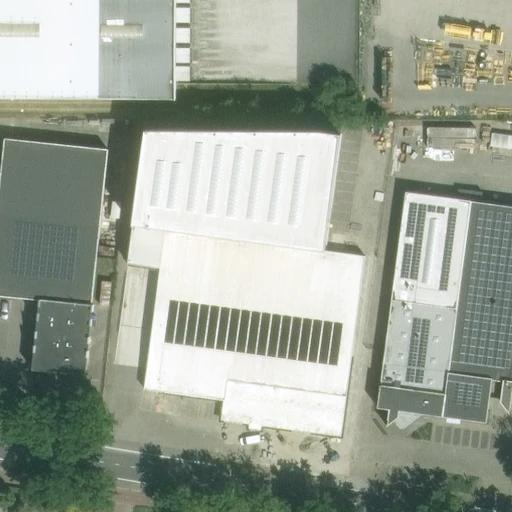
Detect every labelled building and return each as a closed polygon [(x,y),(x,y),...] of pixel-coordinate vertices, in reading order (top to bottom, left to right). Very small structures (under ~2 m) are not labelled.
[(0,0),(0,98),(175,99),(175,0),(0,0)] [(146,131),(128,263),(160,267),(147,369),(144,390),(223,400),(220,420),(248,424),(248,428),(261,430),(262,426),(287,429),(341,436),(350,369),(365,256),(326,251),(341,135),(322,132),(146,131)] [(511,136),(492,134),(490,146),(511,148),(511,136)] [(0,296),(39,300),(32,369),(31,370),(85,376),(93,305),(91,304),(107,150),(4,139),(0,176),(0,296)] [(442,416),(448,369),(456,308),(470,201),(405,192),(377,408),(389,409),(387,426),(398,418),(405,428),(420,416),(421,414),(442,416)] [(510,414),(511,395),(511,206),(470,201),(456,308),(448,369),(442,416),(486,423),(490,393),(501,395),(500,402),(510,414)]
